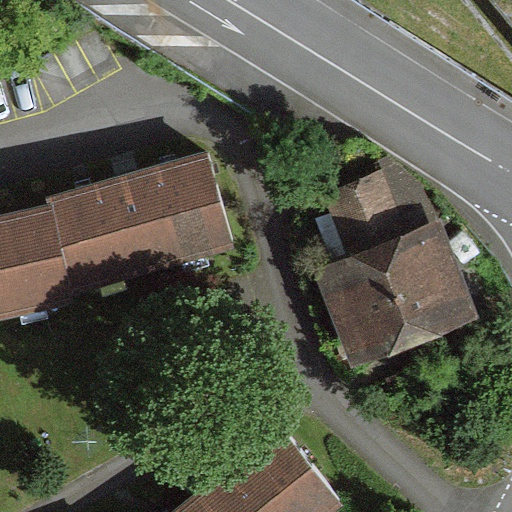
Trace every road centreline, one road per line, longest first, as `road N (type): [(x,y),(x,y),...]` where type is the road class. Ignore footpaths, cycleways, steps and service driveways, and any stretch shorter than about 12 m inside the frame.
road 1 (residential): [(0,150),(129,114),(190,122),(252,179),(265,275),(295,364)]
road 2 (residential): [(295,364),(59,511)]
road 3 (residential): [(295,364),(428,511)]
